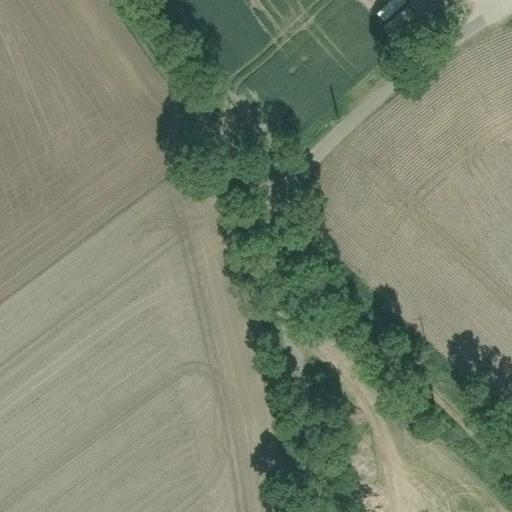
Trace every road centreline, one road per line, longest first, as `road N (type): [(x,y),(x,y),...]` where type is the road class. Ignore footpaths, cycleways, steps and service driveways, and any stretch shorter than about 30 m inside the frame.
road 1 (unclassified): [(511,7),(399,80),(332,141),(292,185),(272,229),(325,511)]
road 2 (track): [(120,0),(272,229),(511,457)]
